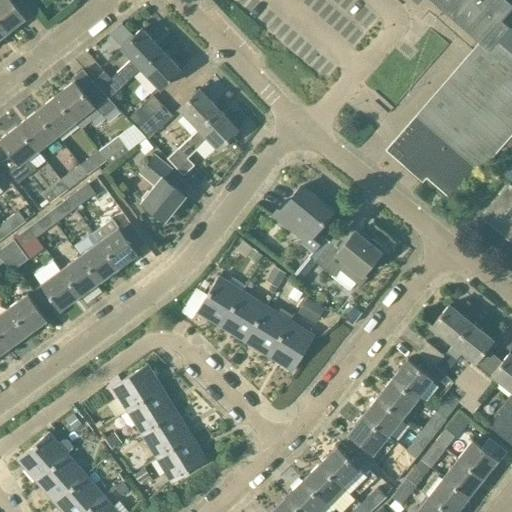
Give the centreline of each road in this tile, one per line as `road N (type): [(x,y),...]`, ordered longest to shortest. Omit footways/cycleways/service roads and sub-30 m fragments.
road 1 (residential): [(0,409),(189,261),(294,124)]
road 2 (residential): [(0,436),(126,348),(175,344),(281,450)]
road 3 (residential): [(281,450),(440,249)]
road 4 (residential): [(440,249),(294,124)]
road 5 (residential): [(294,124),(174,0)]
road 6 (residential): [(0,85),(108,0)]
